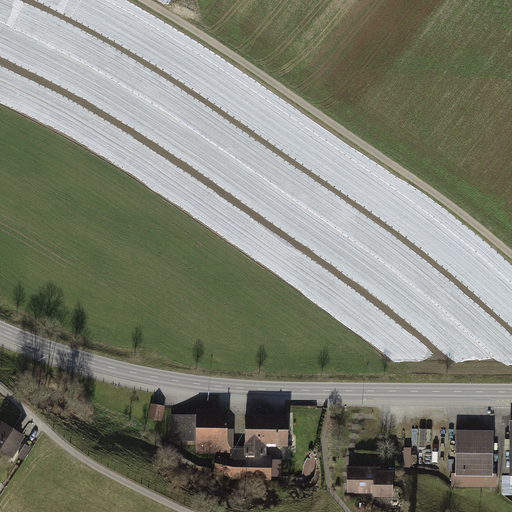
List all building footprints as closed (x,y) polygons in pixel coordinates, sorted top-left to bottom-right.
[(167,407),(155,406),(153,421),(165,422),(167,407)] [(195,417),(172,417),(173,441),(197,441),(197,455),(213,454),(213,472),(232,472),(232,480),(270,480),(269,453),(286,453),(286,416),(244,417),(245,451),(229,451),(229,410),(195,411),(195,417)] [(0,423),(0,453),(10,460),(18,448),(16,447),(23,437),(1,422),(0,423)] [(495,430),(456,428),(454,479),(492,480),(495,430)] [(19,458),(25,462),(34,450),(27,445),(19,458)] [(274,465),(275,475),(283,475),(283,464),(274,465)] [(373,470),(345,471),(346,494),(371,493),(371,499),(391,498),(390,474),(374,475),(373,470)]
